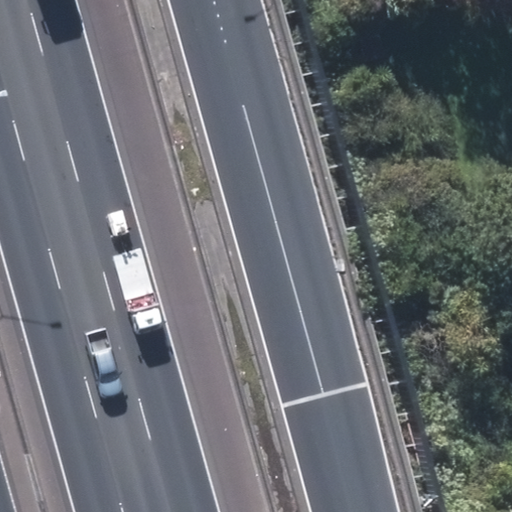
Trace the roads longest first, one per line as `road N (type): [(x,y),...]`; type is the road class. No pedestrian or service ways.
road 1 (motorway): [(215,0),(354,511)]
road 2 (motorway): [(0,70),(121,511)]
